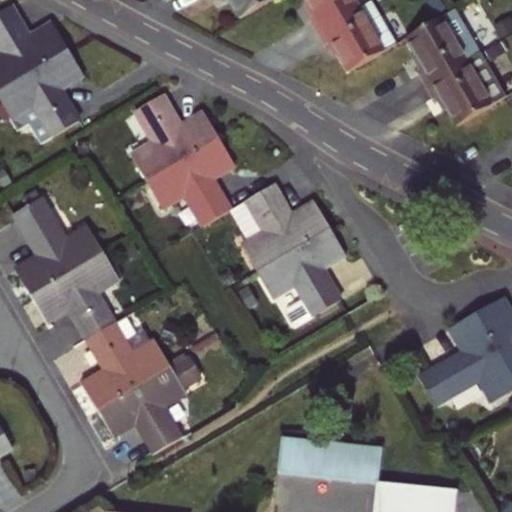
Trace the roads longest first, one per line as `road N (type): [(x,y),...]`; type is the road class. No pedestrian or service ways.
road 1 (residential): [(84,0),(379,165),(511,229)]
road 2 (residential): [(0,334),(24,352),(95,470),(27,511)]
